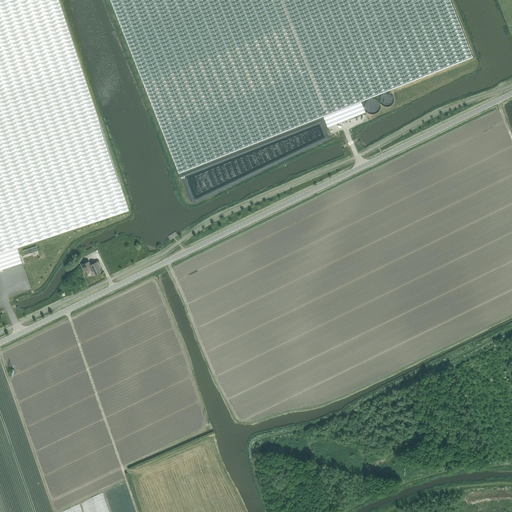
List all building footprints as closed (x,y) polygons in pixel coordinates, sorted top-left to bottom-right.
[(17,248),(128,210),(57,0),(0,0),(0,270),(22,263),(17,248)] [(110,0),(179,173),(324,115),(328,126),(365,111),(361,101),(472,57),(449,0),(110,0)] [(388,207),(397,204),(391,189),(382,193),(388,207)] [(30,254),(30,253),(37,250),(36,247),(37,246),(23,251),(24,255),(30,253),(30,254)] [(96,262),(89,265),(87,262),(81,265),(84,272),(90,269),(93,276),(100,272),(97,267),(98,266),(96,262)]
